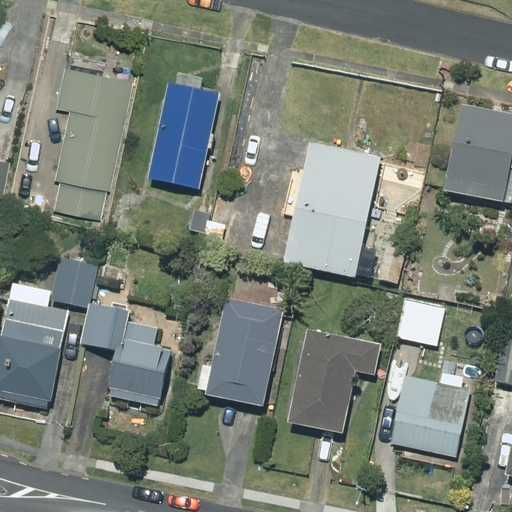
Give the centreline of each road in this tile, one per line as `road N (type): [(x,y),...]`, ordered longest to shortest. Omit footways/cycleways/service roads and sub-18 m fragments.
road 1 (residential): [(305,0),(511,45)]
road 2 (residential): [(0,479),(160,511)]
